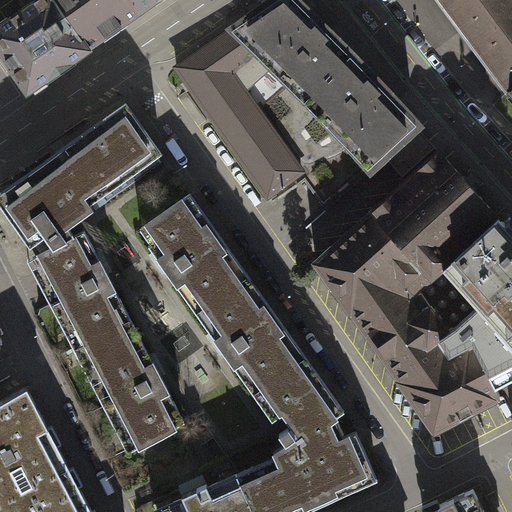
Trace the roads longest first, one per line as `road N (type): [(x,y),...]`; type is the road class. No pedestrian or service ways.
road 1 (residential): [(122,59),(421,487)]
road 2 (residential): [(0,288),(111,511)]
road 3 (residential): [(361,0),(511,176)]
